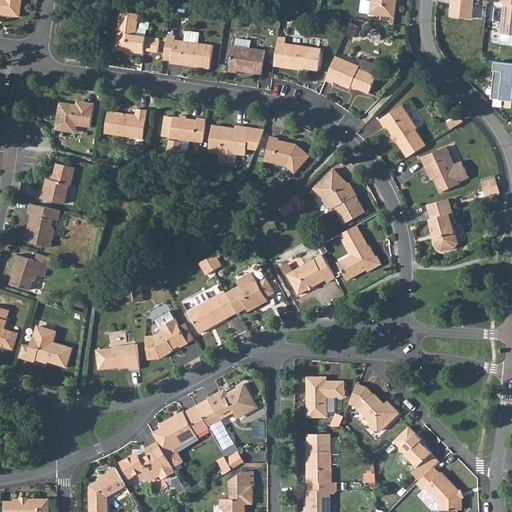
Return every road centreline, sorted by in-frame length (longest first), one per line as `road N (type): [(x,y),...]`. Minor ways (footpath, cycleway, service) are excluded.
road 1 (residential): [(399,330),(405,249),(395,212),(381,180),(346,139),(282,104),(62,70),(33,57)]
road 2 (residential): [(511,156),(435,62),(424,34),(426,0)]
road 3 (residential): [(371,356),(473,465),(494,475)]
road 4 (residential): [(273,511),(273,350)]
road 5 (residential): [(399,330),(290,327),(248,349)]
road 6 (residential): [(33,57),(0,200)]
road 7 (residential): [(371,356),(508,371)]
